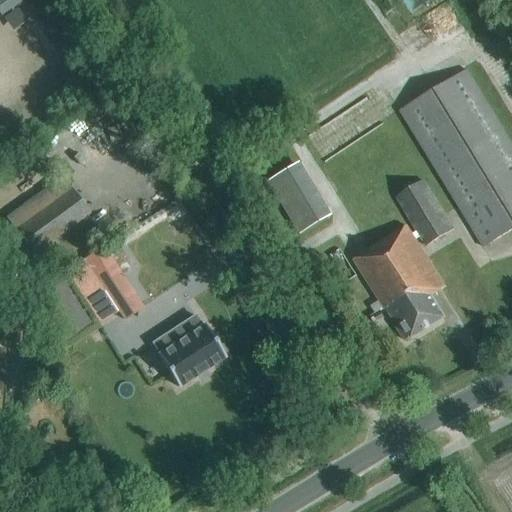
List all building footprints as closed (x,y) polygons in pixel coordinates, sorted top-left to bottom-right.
[(483,249),(511,230),(511,145),(467,72),(400,112),(483,249)] [(296,233),(330,213),(297,159),(263,179),(296,233)] [(425,247),(453,231),(424,182),(397,199),(417,234),(413,236),(407,227),(353,260),(404,342),(409,339),(410,340),(444,319),(431,297),(445,288),(416,242),(421,239),(425,247)] [(37,262),(59,246),(56,241),(89,216),(70,189),(12,230),(37,262)] [(345,283),(356,276),(340,250),(329,256),(345,283)] [(106,252),(86,264),(123,321),(142,309),(106,252)] [(255,287),(263,282),(258,273),(250,278),(255,287)] [(34,290),(56,341),(88,327),(66,276),(34,290)] [(379,311),(370,317),(375,326),(385,320),(379,311)] [(201,326),(195,317),(150,347),(179,391),(226,359),(203,325),(201,326)]
